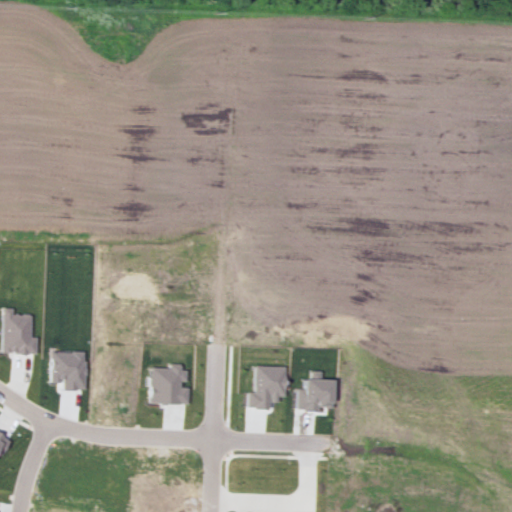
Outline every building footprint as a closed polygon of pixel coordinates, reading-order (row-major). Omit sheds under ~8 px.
[(0,352),(32,353),(32,337),(26,337),(26,314),(8,313),(8,307),(0,306),(0,352)] [(46,350),(45,382),(57,382),(57,389),(79,390),(80,351),(46,350)] [(184,403),(184,387),(176,387),(176,380),(180,380),(180,363),(165,363),(165,367),(146,367),(146,403),(184,403)] [(250,391),(243,391),(243,408),(265,408),(265,401),(273,401),(273,395),(281,396),(281,366),(251,365),(250,391)] [(328,379),(316,378),(316,370),(306,370),(306,378),(299,378),(299,388),(292,388),(292,409),(315,410),(315,407),(327,407),(328,379)]
